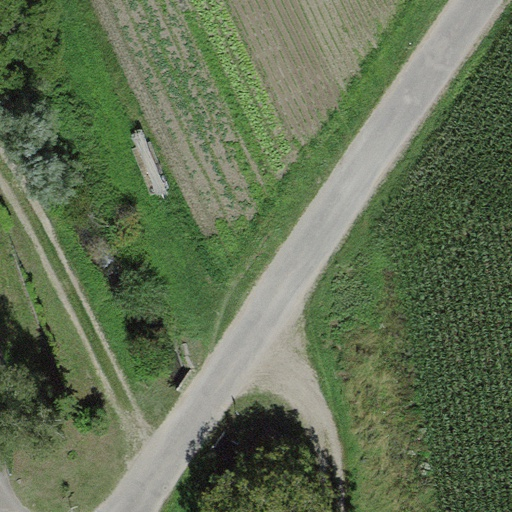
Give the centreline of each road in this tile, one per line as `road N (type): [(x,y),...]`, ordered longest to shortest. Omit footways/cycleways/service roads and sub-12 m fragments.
road 1 (unclassified): [(130,511),(488,0)]
road 2 (track): [(0,188),(163,465)]
